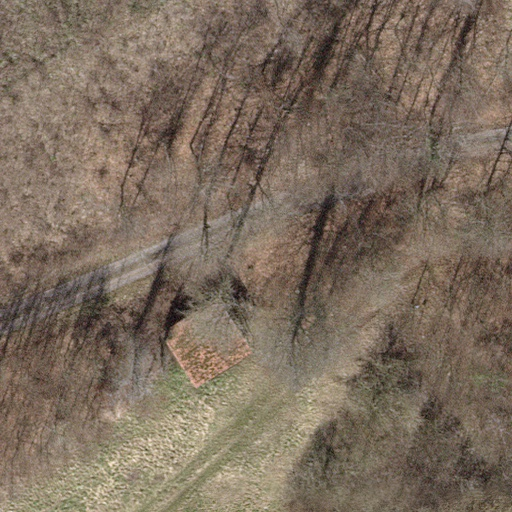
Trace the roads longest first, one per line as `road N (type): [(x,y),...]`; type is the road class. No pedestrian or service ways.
road 1 (track): [(0,304),(413,138),(511,118)]
road 2 (track): [(511,227),(331,326)]
